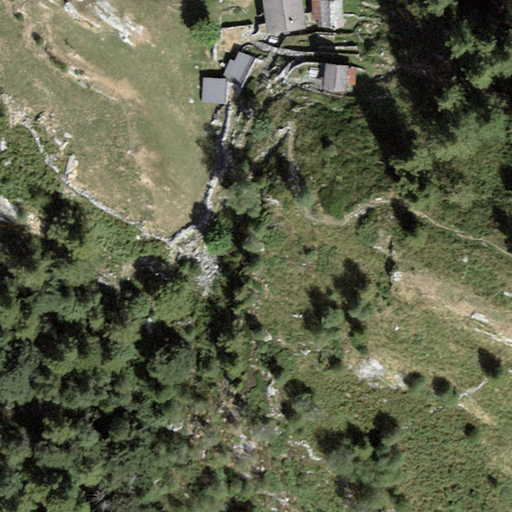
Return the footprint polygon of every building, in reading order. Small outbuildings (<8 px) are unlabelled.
[(301,0),(262,0),(268,37),(306,31),(301,0)] [(342,0),(311,0),(312,20),(317,20),(317,29),(342,28),(342,0)] [(253,58),(238,52),(235,61),(229,59),(223,76),(243,85),(253,58)] [(348,67),(325,64),(321,91),(344,94),(348,67)] [(226,79),(202,78),(200,103),(225,104),(226,79)]
